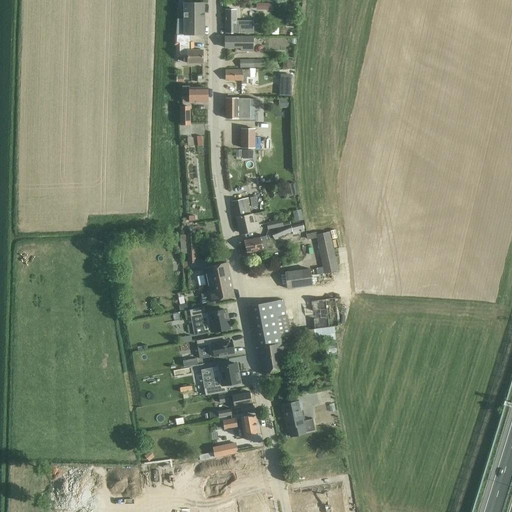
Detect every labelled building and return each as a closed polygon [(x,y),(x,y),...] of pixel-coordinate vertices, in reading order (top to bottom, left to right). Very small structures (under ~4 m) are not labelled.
[(186,3),(186,35),(188,35),(204,35),(204,3),(186,3)] [(225,33),(246,33),(253,33),(253,21),(237,21),(237,10),(225,10),(225,33)] [(176,48),(176,55),(188,55),(187,58),(187,63),(189,63),(193,63),(203,63),(203,50),(194,50),(194,45),(189,45),(189,42),(189,35),(188,35),(186,35),(176,35),(176,48)] [(225,37),(225,48),(241,48),(241,51),(253,51),(253,37),(225,37)] [(240,60),(240,68),(254,68),(254,67),(264,67),(264,60),(254,60),(240,60)] [(283,60),(283,68),(291,68),(291,60),(283,60)] [(251,70),(236,70),(226,70),(226,81),(241,80),(241,84),(246,84),(246,77),(255,77),(254,68),(251,69),(251,70)] [(191,103),(192,103),(208,102),(208,88),(190,88),(190,86),(182,86),(183,98),(189,98),(191,98),(191,103)] [(236,98),(226,98),(226,118),(236,118),(238,118),(239,118),(250,118),(250,105),(250,99),(250,98),(245,98),(236,98)] [(288,99),(279,99),(279,108),(288,108),(288,99)] [(180,107),(180,125),(190,125),(190,107),(180,107)] [(255,128),(254,128),(241,129),(241,148),(256,148),(255,128)] [(294,183),(289,184),(292,196),(297,195),(294,183)] [(232,202),(236,219),(254,215),(253,214),(251,214),(248,198),(232,202)] [(254,215),(236,219),(238,227),(240,227),(242,234),(257,230),(254,215)] [(268,225),(269,231),(283,228),(282,222),(268,225)] [(304,229),(303,224),(290,227),(272,235),(273,240),(292,232),(304,229)] [(330,232),(316,235),(324,274),(338,271),(330,232)] [(188,263),(195,263),(194,234),(187,234),(188,263)] [(266,236),(254,238),(244,241),(247,253),(268,248),(266,236)] [(227,263),(203,268),(207,289),(213,288),(214,292),(232,288),(227,263)] [(285,272),(288,289),(312,286),(311,275),(317,275),(316,268),(285,272)] [(213,288),(207,289),(209,300),(210,302),(215,300),(234,296),(232,288),(214,292),(213,288)] [(250,306),(258,350),(263,373),(283,370),(281,356),(300,352),(298,343),(283,346),(281,337),(290,335),(283,300),(250,306)] [(312,304),(315,329),(301,331),(303,346),(317,344),(317,343),(335,340),(334,329),(339,329),(336,301),(312,304)] [(204,307),(189,310),(191,317),(201,315),(205,333),(212,331),(212,333),(213,333),(230,329),(231,329),(227,308),(226,308),(226,309),(208,312),(208,313),(205,313),(204,307)] [(191,335),(179,338),(180,344),(192,341),(191,335)] [(224,335),(196,341),(198,347),(208,345),(210,357),(228,353),(228,355),(235,354),(234,346),(232,347),(231,341),(226,342),(224,335)] [(215,387),(205,389),(206,395),(226,391),(225,385),(239,382),(235,364),(228,366),(212,369),(215,387)] [(183,373),(179,374),(180,386),(185,385),(185,386),(192,385),(192,384),(197,383),(195,371),(190,372),(189,371),(183,373)] [(234,408),(252,404),(250,392),(228,396),(228,395),(219,396),(220,403),(229,402),(229,401),(233,400),(234,408)] [(299,401),(282,405),(287,428),(290,427),(292,436),(304,433),(314,430),(312,419),(301,421),(299,411),(301,411),(299,401)] [(231,408),(217,411),(218,417),(232,415),(231,408)] [(254,415),(244,417),(242,417),(246,436),(257,434),(254,415)] [(223,421),(225,430),(237,427),(235,419),(223,421)] [(235,443),(213,448),(215,457),(237,452),(235,443)] [(150,451),(144,456),(149,461),(154,456),(150,451)] [(242,456),(218,460),(219,468),(231,466),(233,478),(238,477),(239,477),(238,477),(255,473),(255,474),(253,460),(252,460),(243,462),(242,456)] [(311,492),(301,494),(302,499),(303,503),(303,505),(321,501),(321,499),(321,500),(320,493),(320,491),(324,490),(323,483),(310,485),(311,492)] [(247,490),(234,493),(236,502),(241,501),(243,511),(246,511),(265,508),(263,500),(261,500),(260,497),(249,499),(247,490)] [(321,501),(303,505),(304,511),(318,511),(323,511),(323,510),(322,503),(321,501)]
